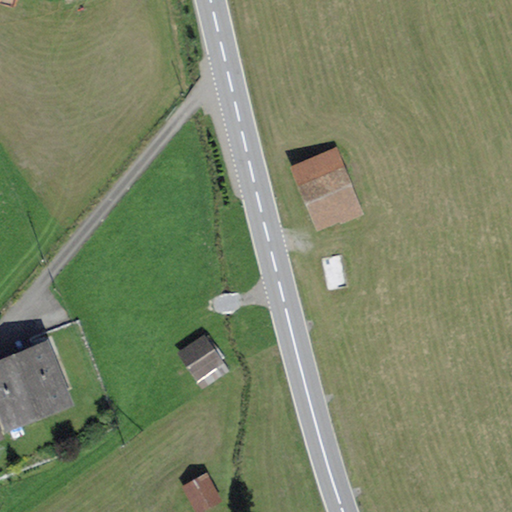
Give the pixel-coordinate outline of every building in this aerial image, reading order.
[(338,213),(342,222),(358,215),(337,167),(343,165),(337,150),(299,166),(322,220),(338,213)] [(181,354),(196,377),(220,361),(204,338),(181,354)] [(61,399),(42,350),(16,360),(35,409),(61,399)] [(0,366),(0,393),(10,419),(35,409),(16,360),(0,366)] [(185,488),(198,511),(218,500),(206,477),(185,488)]
